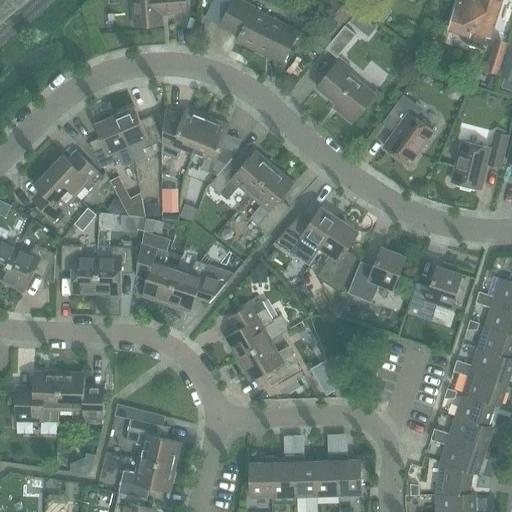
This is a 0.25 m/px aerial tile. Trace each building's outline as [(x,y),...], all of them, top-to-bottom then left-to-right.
[(0,0),(0,24),(28,0),(0,0)] [(167,14),(186,13),(185,0),(132,0),(135,26),(163,24),(162,13),(167,12),(167,14)] [(282,64),(298,32),(254,9),(255,8),(239,0),(233,0),(220,26),(240,36),(237,41),(282,64)] [(491,37),(502,0),(459,0),(450,30),(468,36),(466,44),(486,51),(490,37),(491,37)] [(337,58),(356,35),(345,26),(326,49),(337,58)] [(508,44),(495,41),(485,70),(498,74),(508,44)] [(511,45),(511,46),(502,75),(511,78),(511,45)] [(351,123),(375,94),(347,71),(350,67),(341,60),(317,88),(340,107),(337,111),(351,123)] [(410,165),(434,132),(416,118),(422,109),(404,95),(387,118),(399,126),(384,146),(410,165)] [(135,107),(115,115),(135,162),(136,162),(144,158),(146,154),(144,149),(163,141),(152,115),(141,120),(135,107)] [(164,125),(163,141),(162,154),(178,160),(182,149),(193,154),(208,117),(187,108),(178,130),(164,125)] [(135,162),(115,115),(95,124),(101,137),(90,142),(101,168),(120,160),(122,164),(126,166),(135,162)] [(208,117),(193,154),(205,159),(201,169),(218,176),(232,159),(237,153),(221,147),(229,125),(208,117)] [(501,167),(509,136),(495,133),(491,148),(462,141),(452,182),(481,189),(488,164),(501,167)] [(232,159),(218,176),(210,185),(228,200),(239,186),(250,196),(275,167),(255,150),(242,167),(232,159)] [(76,196),(84,187),(89,191),(103,176),(83,157),(74,165),(63,155),(49,170),(76,196)] [(268,234),(290,208),(281,200),(294,183),(275,167),(250,196),(261,205),(250,219),(268,234)] [(76,196),(49,170),(35,186),(46,196),(37,205),(58,224),(66,215),(62,211),(76,196)] [(142,192),(145,208),(159,206),(157,189),(142,192)] [(321,249),(340,219),(321,207),(306,229),(294,221),(275,242),(309,265),(321,249)] [(139,211),(140,228),(174,227),(174,210),(139,211)] [(340,219),(321,249),(331,255),(316,277),(341,293),(356,262),(344,255),(359,232),(340,219)] [(0,280),(2,281),(19,247),(6,241),(11,232),(0,227),(0,280)] [(142,296),(167,304),(179,267),(165,263),(169,251),(142,243),(137,271),(149,275),(142,296)] [(33,273),(44,278),(55,283),(55,256),(55,254),(36,244),(31,253),(19,247),(2,281),(24,292),(33,273)] [(72,293),(96,294),(97,256),(83,256),(84,246),(62,245),(61,271),(73,272),(72,293)] [(97,256),(96,294),(120,295),(121,273),(133,273),(134,247),(112,247),(111,256),(97,256)] [(393,290),(406,257),(382,247),(372,272),(359,267),(348,293),(372,303),(380,284),(393,290)] [(196,297),(210,302),(235,274),(196,261),(192,272),(179,267),(167,304),(191,312),(196,297)] [(451,308),(462,275),(437,266),(429,292),(415,288),(406,314),(431,323),(438,304),(451,308)] [(495,297),(480,292),(478,297),(511,308),(511,282),(501,279),(495,297)] [(511,333),(511,308),(478,297),(476,303),(492,308),(486,325),(511,333)] [(238,359),(271,340),(290,329),(283,317),(274,322),(261,300),(236,314),(243,327),(225,337),(238,359)] [(480,323),(470,320),(467,330),(478,330),(480,323)] [(511,333),(486,325),(478,348),(511,359),(511,358),(511,356),(511,333)] [(271,340),(238,359),(251,382),(269,371),(276,384),(301,369),(289,347),(278,353),(271,340)] [(511,359),(478,348),(473,366),(457,361),(455,366),(508,383),(511,371),(511,358),(511,359)] [(455,366),(454,371),(469,376),(463,394),(496,404),(496,405),(501,406),(508,383),(455,366)] [(59,426),(59,410),(60,372),(34,372),(34,393),(17,392),(16,421),(43,422),(43,426),(58,426),(59,426)] [(103,424),(104,395),(104,385),(85,385),(85,373),(60,372),(59,410),(73,411),(73,423),(103,424)] [(448,389),(445,399),(455,398),(457,392),(448,389)] [(496,404),(463,394),(456,417),(489,427),(496,405),(496,404)] [(142,445),(139,459),(176,467),(181,442),(161,438),(163,426),(158,425),(160,416),(141,411),(139,420),(131,419),(126,442),(142,445)] [(489,427),(456,417),(450,434),(435,429),(433,434),(486,451),(493,428),(489,427)] [(321,445),(319,427),(301,429),(302,446),(321,445)] [(346,427),(346,444),(364,444),(364,427),(346,427)] [(433,434),(431,440),(446,445),(441,462),(475,473),(474,474),(478,475),(486,451),(433,434)] [(339,495),(338,454),(330,455),(330,461),(317,461),(318,495),(339,495)] [(362,479),(361,460),(347,460),(347,454),(338,454),(339,495),(362,494),(362,482),(363,482),(363,479),(362,479)] [(318,511),(318,495),(317,461),(303,462),(303,455),(294,456),(296,496),(307,496),(307,511),(318,511)] [(264,463),(250,463),(251,497),(274,497),(273,463),(273,456),(264,456),(264,463)] [(296,496),(294,456),(286,456),(286,462),(273,463),(274,497),(296,496)] [(119,494),(141,498),(147,500),(150,488),(170,492),(176,467),(139,459),(136,473),(124,471),(119,494)] [(475,473),(441,462),(436,495),(471,494),(472,493),(474,474),(475,473)] [(419,485),(411,484),(411,496),(419,495),(419,485)] [(476,511),(476,493),(472,493),(471,494),(436,495),(436,511),(476,511)] [(138,508),(141,498),(119,494),(114,511),(144,511),(145,510),(138,508)]
